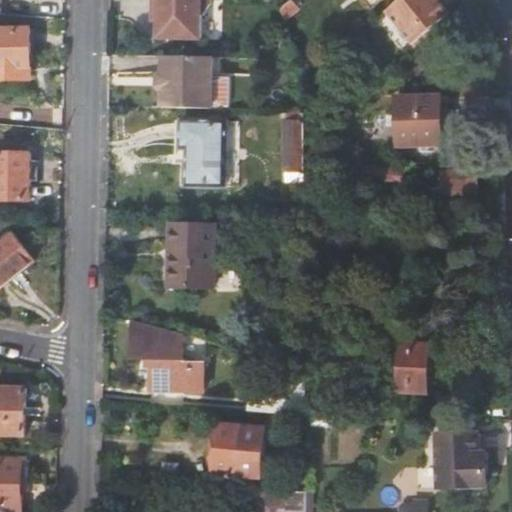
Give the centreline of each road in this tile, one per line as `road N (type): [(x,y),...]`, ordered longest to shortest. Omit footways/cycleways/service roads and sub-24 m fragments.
road 1 (residential): [(88,0),(82,356)]
road 2 (residential): [(82,356),(80,511)]
